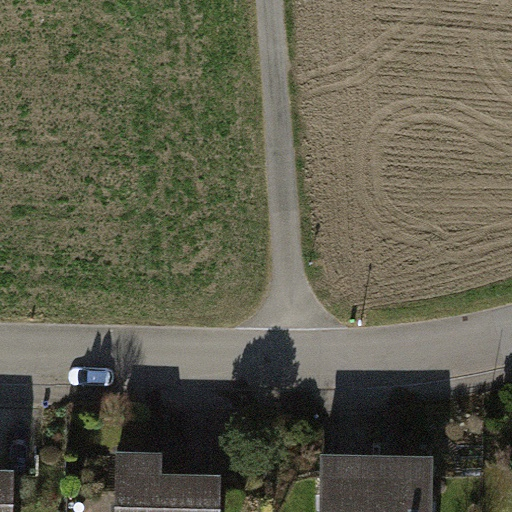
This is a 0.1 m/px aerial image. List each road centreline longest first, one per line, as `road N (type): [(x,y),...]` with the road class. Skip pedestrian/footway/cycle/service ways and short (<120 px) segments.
road 1 (residential): [(0,359),(467,358),(511,342)]
road 2 (track): [(266,0),(281,364)]
